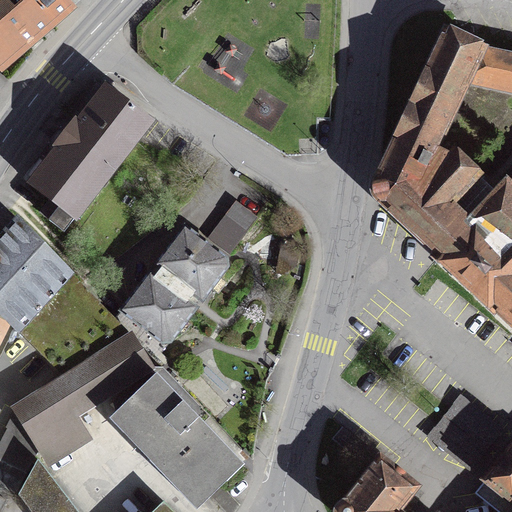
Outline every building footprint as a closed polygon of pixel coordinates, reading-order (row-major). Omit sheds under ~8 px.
[(0,0),(0,66),(1,68),(71,7),(64,0),(0,0)] [(379,199),(439,255),(497,194),(452,152),(448,157),(435,150),(467,82),(511,91),(511,55),(483,49),(446,32),(375,181),(379,199)] [(66,134),(113,170),(151,122),(105,87),(77,123),(75,122),(66,134)] [(113,170),(66,134),(56,146),(58,148),(30,184),(50,199),(39,212),(64,231),(74,217),(75,219),(113,170)] [(511,188),(507,184),(497,194),(439,255),(438,257),(493,309),(497,308),(511,321),(511,188)] [(225,214),(207,238),(229,255),(247,231),(225,214)] [(20,221),(0,242),(0,312),(13,326),(67,269),(20,221)] [(132,335),(153,355),(163,342),(170,341),(211,288),(218,293),(226,282),(219,277),(227,267),(226,259),(185,228),(116,319),(132,335)] [(132,335),(116,319),(81,284),(67,269),(13,326),(65,377),(132,335)] [(132,335),(65,377),(15,410),(38,450),(39,448),(47,461),(88,435),(74,413),(150,365),(132,335)] [(110,419),(197,509),(244,464),(156,375),(110,419)] [(0,451),(0,460),(25,473),(38,450),(15,410),(6,427),(11,430),(0,451)] [(416,486),(380,458),(336,511),(511,511),(511,444),(485,479),(487,481),(477,493),(501,511),(397,511),(416,486)] [(19,494),(32,511),(78,511),(38,459),(19,494)] [(0,496),(4,499),(14,494),(25,473),(0,460),(0,496)] [(151,511),(174,511),(163,501),(151,511)]
